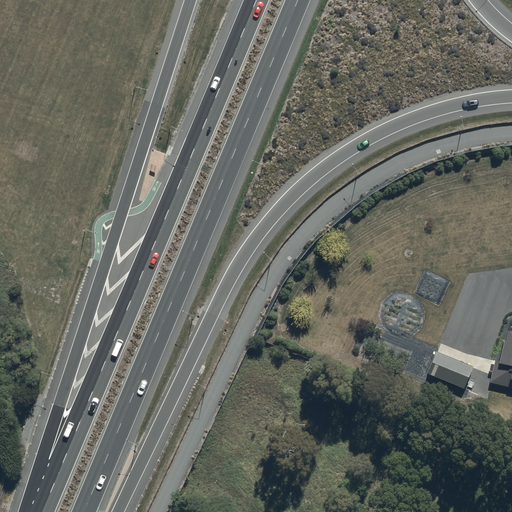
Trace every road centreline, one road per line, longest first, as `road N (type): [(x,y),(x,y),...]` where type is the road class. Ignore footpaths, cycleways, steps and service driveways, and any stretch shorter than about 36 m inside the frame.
road 1 (trunk): [(511,95),(464,101),(390,127),(336,158),(275,210),(230,278),(117,511)]
road 2 (trunk): [(42,511),(257,0)]
road 3 (trunk): [(297,0),(84,511)]
road 4 (trunk): [(33,511),(44,450),(190,0)]
